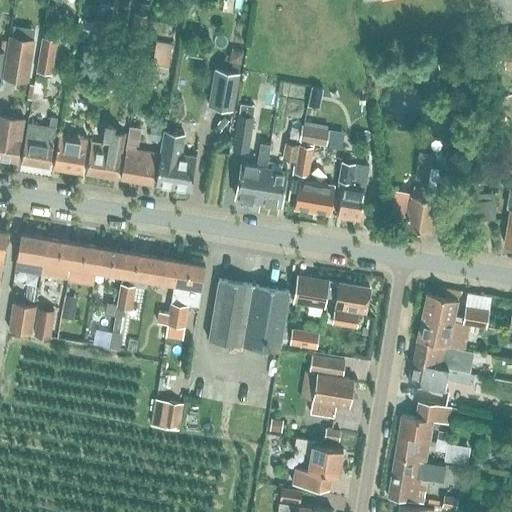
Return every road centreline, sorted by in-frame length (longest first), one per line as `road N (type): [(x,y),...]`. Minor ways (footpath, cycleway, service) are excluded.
road 1 (tertiary): [(408,260),(0,189)]
road 2 (residential): [(366,511),(408,260)]
